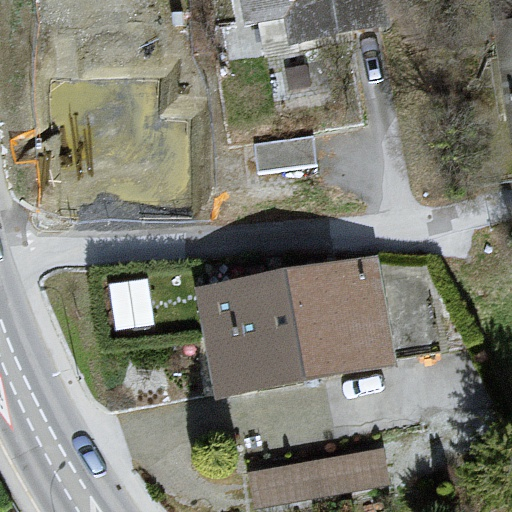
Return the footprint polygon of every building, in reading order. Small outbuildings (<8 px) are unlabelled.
[(381,0),(245,0),(249,15),(294,7),(299,34),(385,18),(381,0)] [(511,32),(500,34),(511,108),(511,32)] [(376,269),(192,304),(215,421),(399,385),(376,269)] [(388,447),(291,450),(292,488),(389,484),(388,447)] [(253,463),(255,497),(290,495),(288,461),(253,463)]
